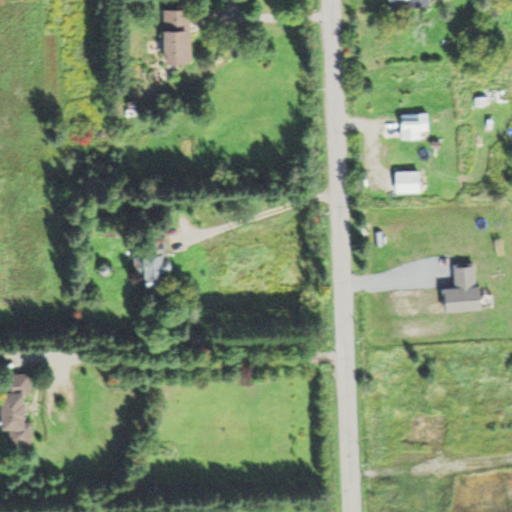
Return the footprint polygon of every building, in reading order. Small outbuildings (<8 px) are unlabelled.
[(197,62),(195,9),(169,10),(171,63),(197,62)] [(426,130),(434,130),(434,115),(407,115),(407,138),(426,138),(426,130)] [(401,192),(423,192),(423,175),(401,175),(401,192)] [(146,256),(146,282),(163,282),(163,269),(169,269),(169,239),(152,239),(152,256),(146,256)] [(451,291),(451,312),(484,311),(483,267),(463,267),(463,291),(451,291)] [(3,428),(15,428),(15,442),(35,442),(34,423),(27,423),(26,392),(34,392),(33,373),(11,374),(12,393),(1,393),(3,428)]
